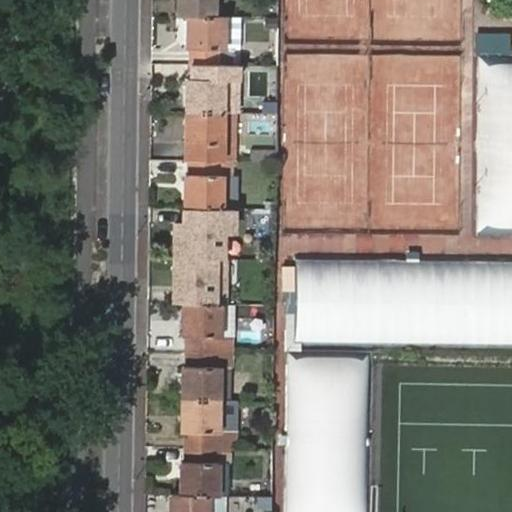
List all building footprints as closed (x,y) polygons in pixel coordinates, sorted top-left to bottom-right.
[(176,0),(176,15),(189,16),(213,16),(213,0),(176,0)] [(213,16),(189,16),(188,48),(193,49),(192,64),(221,64),(221,48),(227,49),(228,16),(213,16)] [(476,32),(476,230),(511,229),(511,65),(506,65),(506,32),(476,32)] [(222,81),(221,64),(192,64),(192,79),(187,78),(187,109),(226,110),(227,80),(222,81)] [(273,70),(243,70),(243,96),(273,96),(273,70)] [(226,145),(226,110),(187,109),(187,146),(192,146),(191,158),(220,159),(220,145),(226,145)] [(220,174),(220,159),(191,158),(191,174),(186,173),(185,207),(225,208),(225,174),(220,174)] [(225,208),(185,207),(185,221),(177,220),(175,303),(184,304),(224,305),(232,305),(234,232),(242,232),(242,209),(225,208)] [(511,256),(293,253),(293,344),(511,346),(511,256)] [(224,335),(224,305),(184,304),(183,333),(188,334),(188,350),(218,351),(218,335),(224,335)] [(218,364),(218,351),(188,350),(188,363),(182,363),(182,398),(223,399),(224,364),(218,364)] [(223,429),(223,399),(182,398),(182,428),(188,429),(187,445),(216,445),(217,429),(223,429)] [(216,460),(216,445),(187,445),(187,460),(182,460),(181,495),(206,495),(221,495),(221,461),(216,460)] [(204,511),(206,495),(181,495),(169,495),(168,511),(204,511)]
